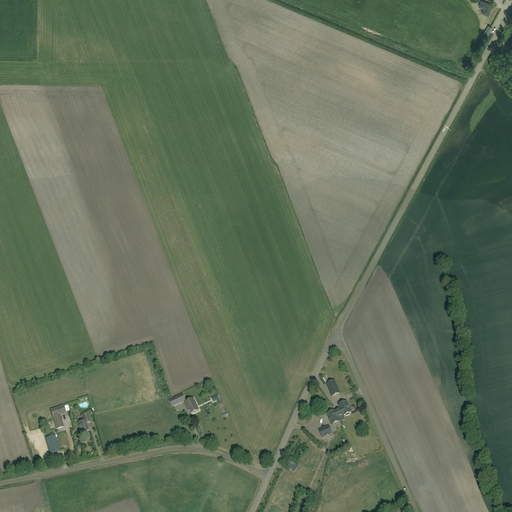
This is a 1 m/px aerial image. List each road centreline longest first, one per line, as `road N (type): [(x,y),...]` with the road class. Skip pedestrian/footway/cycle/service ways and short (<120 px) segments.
road 1 (unclassified): [(337,332),(511,6)]
road 2 (unclassified): [(268,476),(184,448),(0,483)]
road 3 (unclassified): [(416,511),(337,332)]
road 4 (unclassified): [(268,476),(337,332)]
